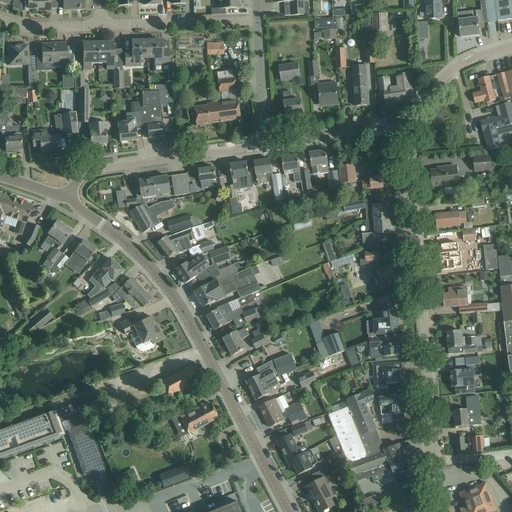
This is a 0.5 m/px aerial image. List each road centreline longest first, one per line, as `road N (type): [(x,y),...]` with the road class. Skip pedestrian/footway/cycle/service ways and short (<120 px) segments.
road 1 (tertiary): [(289,511),(201,343),(147,262),(65,199)]
road 2 (residential): [(402,129),(439,511)]
road 3 (residential): [(65,199),(80,178),(101,169),(263,144)]
road 4 (residential): [(258,21),(102,25)]
road 5 (residential): [(402,129),(450,71),(511,46)]
road 6 (residential): [(263,144),(402,129)]
road 7 (residential): [(263,144),(258,21)]
